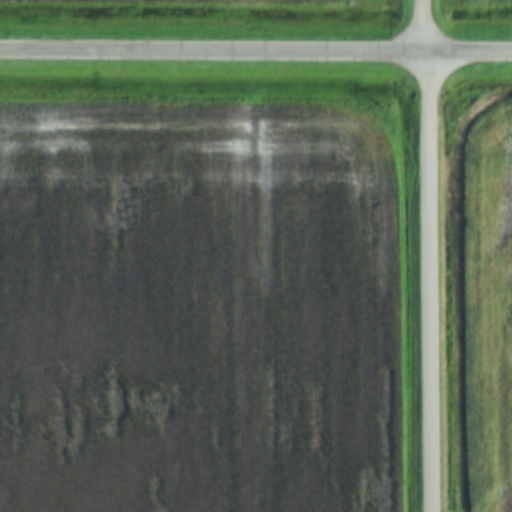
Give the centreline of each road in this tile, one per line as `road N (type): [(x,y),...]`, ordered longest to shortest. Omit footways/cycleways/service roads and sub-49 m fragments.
road 1 (tertiary): [(511,51),(0,48)]
road 2 (tertiary): [(436,511),(431,52)]
